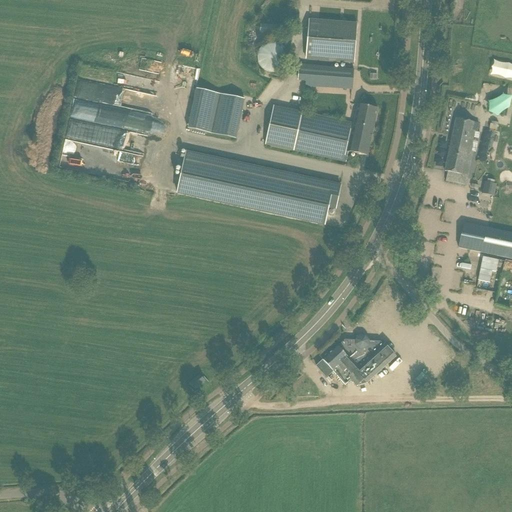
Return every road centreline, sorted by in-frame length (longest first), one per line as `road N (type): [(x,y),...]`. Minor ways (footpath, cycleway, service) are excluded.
road 1 (tertiary): [(116,511),(310,329),(371,248)]
road 2 (track): [(252,403),(511,399)]
road 3 (tertiary): [(371,248),(417,117),(426,0)]
road 4 (unclassified): [(511,380),(441,330),(371,248)]
